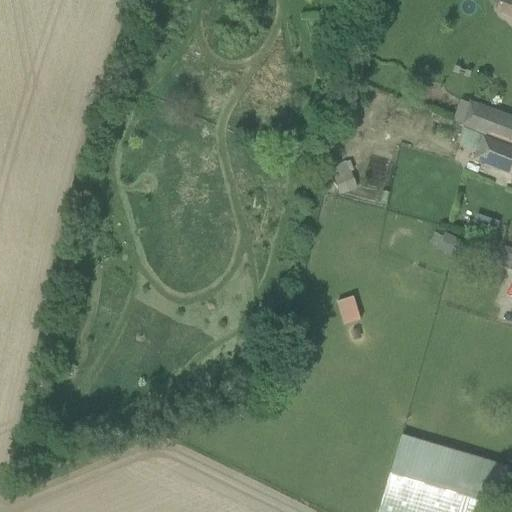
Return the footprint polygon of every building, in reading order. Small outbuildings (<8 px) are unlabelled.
[(511,0),(495,0),(492,15),(511,20),(511,0)] [(511,117),(499,113),(489,139),(511,147),(511,117)] [(482,136),(473,161),(511,175),(511,147),(489,139),(483,136),(482,136)] [(352,175),(334,181),(339,196),(357,190),(352,175)] [(436,251),(456,261),(464,245),(444,235),(436,251)] [(511,248),(497,244),(491,265),(511,271),(511,248)] [(351,297),(335,302),(342,327),(358,322),(351,297)] [(496,511),(509,470),(490,464),(401,437),(377,511),(496,511)]
